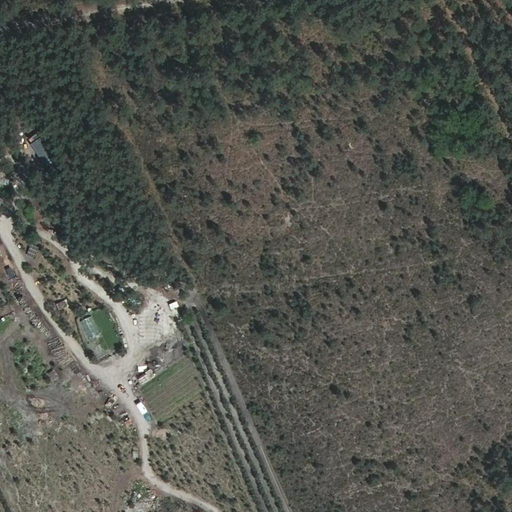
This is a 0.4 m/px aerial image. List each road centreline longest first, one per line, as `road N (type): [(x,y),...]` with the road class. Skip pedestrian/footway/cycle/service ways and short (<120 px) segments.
road 1 (track): [(180,0),(0,31)]
road 2 (track): [(457,0),(511,111)]
